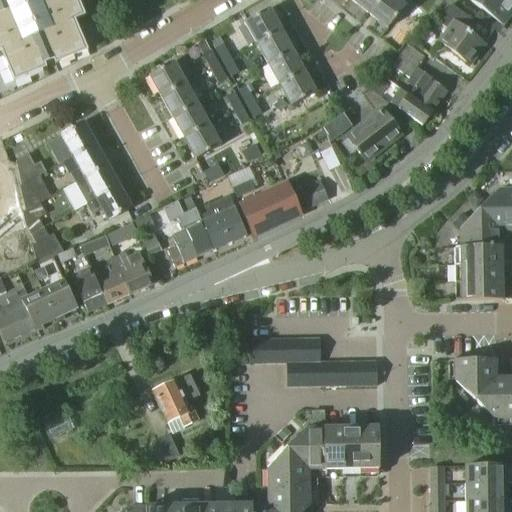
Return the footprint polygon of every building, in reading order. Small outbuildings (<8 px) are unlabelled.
[(0,0),(0,52),(13,83),(87,52),(74,22),(84,17),(77,0),(0,0)] [(378,0),(348,0),(349,0),(367,15),(378,0)] [(403,9),(392,0),(378,0),(367,15),(386,30),(403,9)] [(511,10),(511,4),(506,0),(467,0),(469,1),(469,2),(501,26),(511,10)] [(471,22),(451,7),(438,25),(447,32),(438,43),(469,67),(484,47),(464,31),(471,22)] [(280,32),(268,11),(244,25),(255,46),(280,32)] [(291,53),(280,32),(255,46),(267,67),(291,53)] [(204,42),(196,46),(202,56),(209,52),(204,42)] [(231,59),(223,45),(215,50),(222,64),(231,59)] [(391,67),(409,80),(406,84),(414,90),(409,97),(432,114),(447,93),(431,82),(432,81),(417,69),(416,69),(423,60),(406,47),(391,67)] [(218,66),(211,52),(209,52),(202,56),(209,70),(218,66)] [(303,73),(291,53),(267,67),(278,87),(303,73)] [(222,64),(230,77),(239,73),(231,59),(222,64)] [(185,85),(173,64),(148,78),(160,99),(185,85)] [(209,70),(217,84),(226,79),(218,66),(209,70)] [(315,94),(303,73),(278,87),(290,108),(315,94)] [(378,80),(370,90),(379,97),(387,87),(378,80)] [(197,106),(185,85),(160,99),(172,120),(197,106)] [(253,101),(245,87),(237,92),(244,106),(253,101)] [(409,97),(399,90),(392,100),(401,107),(399,110),(422,127),(432,114),(409,97)] [(240,107),(232,93),(224,98),(231,112),(240,107)] [(244,106),(252,119),(261,115),(253,101),(244,106)] [(208,126),(197,106),(172,120),(184,140),(208,126)] [(231,112),(239,126),(248,121),(240,107),(231,112)] [(344,138),(364,163),(399,136),(379,111),(344,138)] [(94,146),(83,125),(59,138),(71,159),(94,146)] [(220,147),(208,126),(184,140),(196,161),(220,147)] [(83,180),(106,167),(94,146),(71,159),(83,180)] [(20,187),(37,178),(37,179),(45,174),(39,164),(33,167),(27,156),(15,163),(20,187)] [(118,188),(106,167),(83,180),(74,185),(86,206),(118,188)] [(20,187),(26,211),(38,205),(37,204),(38,203),(33,193),(43,188),(37,179),(37,178),(20,187)] [(248,181),(230,189),(236,200),(253,192),(248,181)] [(303,212),(326,202),(318,183),(295,193),(303,212)] [(299,217),(285,184),(237,206),(251,238),(299,217)] [(130,210),(118,188),(86,206),(86,207),(85,207),(91,217),(101,212),(107,223),(130,210)] [(511,189),(499,190),(479,211),(501,232),(511,231),(511,189)] [(245,237),(227,198),(212,204),(229,244),(245,237)] [(194,210),(182,216),(176,203),(171,206),(177,220),(183,233),(185,232),(197,258),(212,252),(197,219),(198,219),(194,210)] [(229,244),(212,204),(203,208),(206,215),(198,219),(197,219),(212,252),(229,244)] [(26,211),(21,214),(24,226),(30,237),(42,230),(37,220),(44,215),(38,205),(26,211)] [(177,220),(171,206),(162,210),(168,224),(177,220)] [(501,232),(479,211),(458,231),(459,248),(454,248),(454,250),(501,248),(501,232)] [(147,217),(133,223),(139,235),(152,229),(147,217)] [(131,222),(120,227),(126,239),(137,234),(131,222)] [(30,237),(34,245),(31,247),(36,265),(45,261),(55,256),(62,254),(52,235),(47,238),(42,230),(30,237)] [(197,258),(185,232),(183,233),(171,238),(176,248),(166,252),(174,269),(197,258)] [(151,236),(140,242),(148,259),(160,253),(151,236)] [(501,266),(501,248),(454,250),(454,267),(501,266)] [(67,252),(59,256),(63,263),(71,260),(67,252)] [(126,259),(124,254),(105,263),(107,268),(91,275),(104,306),(126,296),(118,278),(132,272),(126,259)] [(151,285),(137,254),(126,259),(132,272),(118,278),(126,296),(151,285)] [(55,256),(45,261),(49,269),(59,264),(55,256)] [(502,283),(501,266),(454,267),(454,284),(502,283)] [(91,275),(88,269),(71,277),(75,286),(87,313),(104,306),(91,275)] [(77,311),(64,283),(40,294),(54,322),(77,311)] [(454,284),(455,302),(502,301),(502,283),(454,284)] [(30,299),(27,292),(24,293),(22,290),(16,293),(34,331),(54,322),(40,294),(30,299)] [(34,331),(16,293),(13,294),(14,296),(5,300),(8,307),(0,311),(0,333),(6,345),(34,331)] [(320,363),(320,340),(307,341),(308,363),(320,363)] [(276,364),(275,341),(263,342),(264,365),(276,364)] [(285,364),(285,341),(275,341),(276,364),(285,364)] [(297,364),(296,341),(285,341),(285,364),(297,364)] [(308,363),(307,341),(296,341),(297,364),(308,363)] [(264,365),(263,342),(252,342),(252,365),(264,365)] [(496,379),(495,361),(448,362),(448,363),(453,363),(454,381),(475,402),(496,379)] [(343,387),(342,362),(330,363),(331,387),(343,387)] [(354,387),(353,362),(342,362),(343,387),(354,387)] [(364,386),(364,362),(353,362),(354,387),(364,386)] [(376,386),(375,362),(364,362),(364,386),(376,386)] [(308,388),(308,363),(297,364),(297,388),(308,388)] [(320,388),(320,363),(308,363),(308,388),(320,388)] [(331,387),(330,363),(320,363),(320,388),(331,387)] [(297,388),(297,364),(285,364),(286,388),(297,388)] [(174,383),(151,394),(166,425),(178,420),(183,429),(197,423),(192,413),(191,409),(187,411),(184,404),(197,398),(188,378),(174,384),(174,383)] [(511,425),(511,379),(496,379),(475,402),(494,421),(511,421),(511,426),(511,425)] [(447,398),(447,410),(458,410),(458,398),(447,398)] [(342,476),(341,428),(324,429),(325,476),(342,476)] [(358,476),(358,428),(341,428),(342,476),(358,476)] [(377,475),(376,428),(358,428),(358,476),(377,475)] [(325,476),(324,429),(307,429),(287,450),(308,471),(323,470),(323,476),(325,476)] [(168,436),(154,442),(163,464),(178,458),(168,436)] [(308,471),(287,450),(266,471),(266,489),(309,488),(308,471)] [(511,485),(510,467),(463,468),(463,486),(511,485)] [(442,486),(442,469),(429,469),(429,486),(442,486)] [(511,502),(511,485),(463,486),(463,503),(511,502)] [(442,503),(442,486),(429,486),(429,503),(442,503)] [(272,511),(302,511),(309,506),(309,488),(266,489),(267,506),(272,511)] [(511,511),(511,502),(463,503),(463,511),(511,511)] [(442,511),(442,503),(429,503),(429,511),(442,511)]
